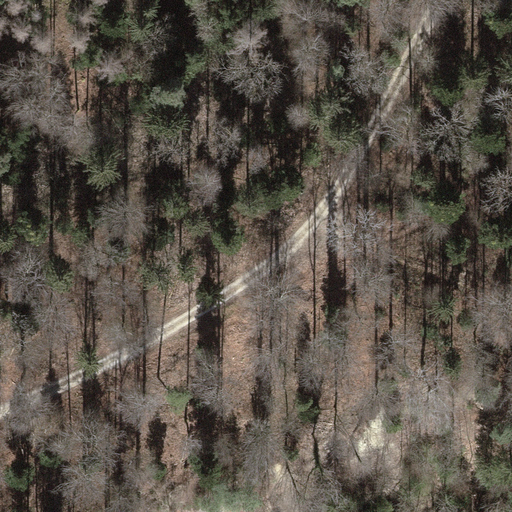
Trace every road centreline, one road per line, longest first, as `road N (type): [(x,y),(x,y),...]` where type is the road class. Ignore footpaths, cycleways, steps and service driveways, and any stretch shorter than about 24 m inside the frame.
road 1 (track): [(449,0),(310,243),(78,375),(0,404)]
road 2 (track): [(310,243),(419,217),(511,181)]
